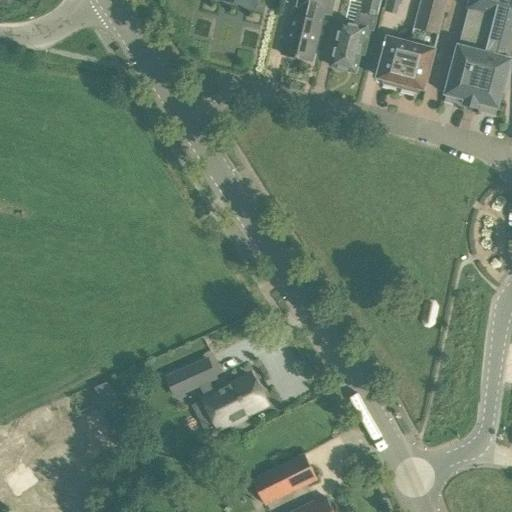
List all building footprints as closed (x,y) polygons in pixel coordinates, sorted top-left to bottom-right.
[(292,15),(282,54),(311,61),(323,12),(330,14),(333,0),(306,0),(305,8),(309,9),(307,18),(292,15)] [(341,22),(330,66),(355,72),(359,53),(364,54),(369,31),(373,32),(380,0),(362,0),(356,26),(341,22)] [(352,9),(352,0),(341,0),(341,8),(352,9)] [(421,0),(410,43),(400,83),(424,90),(434,50),(433,50),(446,0),(421,0)] [(511,0),(468,0),(467,8),(468,8),(459,45),(457,44),(444,95),(499,109),(511,58),(511,0)] [(400,83),(410,43),(388,38),(378,77),(387,80),(387,82),(396,85),(397,82),(400,83)] [(0,228),(16,231),(22,199),(0,194),(0,228)] [(0,260),(9,262),(16,231),(0,228),(0,260)] [(487,265),(495,265),(496,235),(488,235),(487,265)] [(0,292),(3,293),(9,262),(0,260),(0,292)] [(217,317),(199,281),(144,308),(145,310),(131,317),(123,302),(79,323),(90,347),(135,326),(134,324),(148,318),(157,335),(175,326),(179,335),(217,317)] [(434,323),(437,306),(434,301),(430,301),(425,304),(422,320),(425,325),(429,326),(434,323)] [(265,404),(250,375),(215,393),(208,381),(216,377),(207,357),(167,375),(176,395),(200,384),(206,398),(205,398),(205,400),(194,406),(207,432),(219,426),(219,427),(231,421),(233,425),(248,417),(247,414),(265,404)] [(303,456),(252,481),(264,506),(316,480),(316,481),(317,481),(304,455),(303,455),(303,456)] [(298,509),(291,511),(332,511),(326,498),(299,511),(298,509)]
